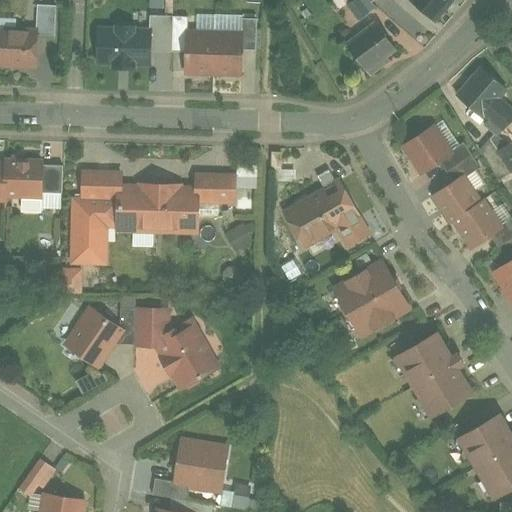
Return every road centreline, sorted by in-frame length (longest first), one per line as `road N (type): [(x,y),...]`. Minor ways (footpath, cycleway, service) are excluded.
road 1 (residential): [(353,120),(511,366)]
road 2 (residential): [(70,114),(353,120)]
road 3 (residential): [(353,120),(449,48),(493,0)]
road 4 (residential): [(0,394),(106,456),(116,481),(111,511)]
